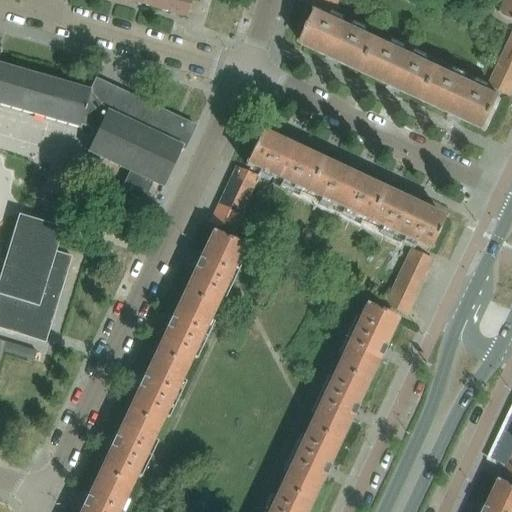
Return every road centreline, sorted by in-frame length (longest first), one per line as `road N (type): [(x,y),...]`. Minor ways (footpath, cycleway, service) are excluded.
road 1 (residential): [(47,493),(246,73)]
road 2 (residential): [(500,190),(246,73)]
road 3 (primary): [(467,301),(383,511)]
road 4 (residential): [(445,307),(348,511)]
road 5 (residential): [(246,73),(35,12)]
road 6 (primary): [(409,511),(464,398),(505,341)]
road 7 (residential): [(443,511),(511,366)]
